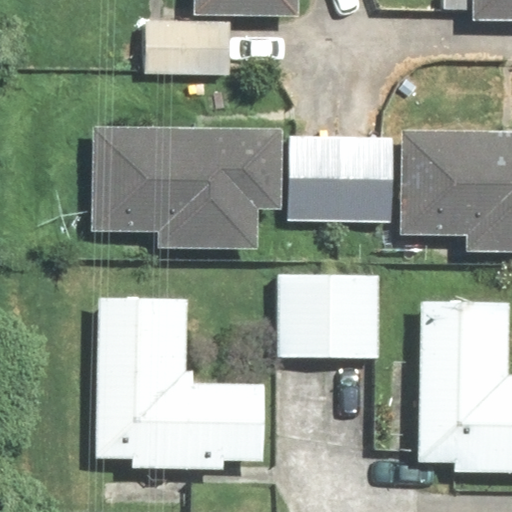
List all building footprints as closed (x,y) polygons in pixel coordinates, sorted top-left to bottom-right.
[(278,0),(156,0),(156,21),(278,23),(278,0)] [(511,0),(454,0),(454,32),(511,33),(511,0)] [(511,133),(391,131),(389,259),(511,261),(511,133)] [(261,140),(91,137),(89,259),(258,262),(261,140)] [(380,142),(273,140),(271,228),(378,230),(380,142)] [(265,276),(263,362),(372,364),(373,278),(265,276)] [(175,305),(89,303),(85,476),(253,479),(255,390),(174,388),(175,305)] [(500,307),(402,305),(399,480),(511,481),(511,396),(498,396),(500,307)]
